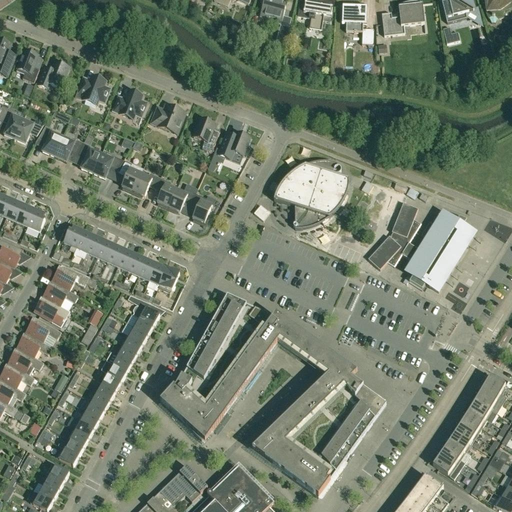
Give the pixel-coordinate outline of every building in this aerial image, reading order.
[(231,0),(233,0),(248,6),(250,0),(215,0),(214,3),(228,9),(231,0)] [(261,13),(260,18),(269,21),(270,18),(277,20),(276,25),(280,26),(281,27),(284,16),(287,4),(283,3),(283,0),(263,0),(262,1),(263,4),(264,4),(261,13)] [(331,19),(333,9),(329,8),(328,3),(309,0),(301,0),(298,18),(311,20),(309,31),(322,33),(324,18),(331,19)] [(448,0),(449,3),(442,5),(447,25),(467,20),(466,15),(474,13),(470,0),(448,0)] [(491,24),(496,24),(497,21),(503,19),(503,10),(511,4),(511,0),(481,0),(483,4),(485,5),(487,15),(491,24)] [(391,15),(382,16),(384,38),(405,36),(404,28),(425,26),(422,6),(421,6),(421,5),(421,4),(420,4),(418,3),(415,3),(413,3),(410,3),(407,4),(405,4),(402,5),(400,6),(400,7),(400,8),(399,9),(399,15),(397,15),(397,20),(392,20),(391,15)] [(342,26),(346,26),(346,34),(362,34),(362,47),(374,47),(374,31),(363,31),(363,26),(366,26),(367,9),(364,9),(364,6),(352,5),(352,9),(343,9),(342,26)] [(279,30),(276,42),(285,44),(288,33),(279,30)] [(450,30),(443,31),(447,46),(460,43),(458,34),(451,36),(450,30)] [(16,57),(8,54),(11,46),(0,41),(0,75),(7,78),(16,57)] [(386,46),(377,47),(378,55),(386,55),(386,46)] [(39,71),(34,69),(38,57),(25,52),(17,73),(25,76),(23,81),(34,85),(39,71)] [(61,91),(69,69),(54,63),(51,72),(45,69),(38,87),(50,92),(52,87),(61,91)] [(92,78),(90,83),(84,80),(77,99),(97,107),(99,102),(105,105),(111,91),(104,88),(106,84),(96,80),(92,78)] [(27,85),(23,96),(29,99),(34,88),(27,85)] [(129,93),(127,97),(125,102),(119,99),(113,113),(134,121),(135,117),(142,119),(147,105),(141,103),(143,98),(129,93)] [(0,122),(3,124),(9,111),(2,108),(0,112),(0,122)] [(151,126),(169,133),(178,136),(186,115),(170,109),(168,114),(158,109),(151,126)] [(15,142),(23,122),(13,118),(15,114),(9,111),(3,124),(9,126),(4,137),(15,142)] [(212,154),(220,133),(213,131),(214,129),(207,126),(208,124),(201,121),(200,123),(197,122),(196,130),(197,130),(194,139),(204,143),(202,151),(212,154)] [(23,122),(15,142),(26,146),(30,136),(37,138),(44,126),(35,122),(34,127),(23,122)] [(54,159),(64,137),(63,140),(51,134),(53,131),(45,128),(38,141),(44,144),(44,146),(46,147),(43,154),(54,159)] [(216,150),(212,160),(219,163),(222,164),(224,159),(233,163),(240,165),(243,158),(244,156),(245,156),(249,150),(247,149),(250,140),(243,138),(242,140),(235,137),(235,138),(234,139),(227,136),(221,152),(216,150)] [(78,158),(84,145),(76,142),(64,137),(54,159),(66,164),(70,157),(72,158),(72,156),(78,158)] [(93,176),(102,156),(90,151),(91,148),(84,145),(78,158),(83,161),(82,163),(84,164),(81,171),(93,176)] [(102,156),(93,176),(105,181),(108,174),(110,175),(111,173),(116,175),(124,162),(115,158),(113,162),(102,156)] [(274,201),(274,202),(295,209),(295,225),(294,226),(293,227),(293,228),(294,228),(294,229),(295,229),(295,231),(297,231),(299,231),(302,231),(306,230),(309,230),(313,229),(316,227),(320,226),(322,224),(324,226),(330,222),(328,220),(330,219),(332,218),(333,216),(335,214),(337,213),(338,211),(340,209),(341,207),(344,208),(348,197),(347,197),(347,195),(348,193),(348,192),(349,190),(349,187),(349,186),(349,184),(349,182),(348,181),(338,177),(338,176),(339,175),(340,175),(341,174),(341,173),(341,172),(341,171),(341,170),(340,169),(339,169),(338,168),(338,166),(337,166),(336,166),(334,165),(332,164),(330,164),(328,163),(326,163),(325,163),(322,163),(322,162),(310,163),(310,165),(308,166),(306,167),(303,168),(302,169),(299,170),(297,172),(295,173),(294,174),(293,172),(287,176),(288,179),(286,181),(283,184),(281,187),(280,188),(279,189),(279,191),(277,193),(276,196),(276,197),(275,199),(274,201)] [(137,169),(132,167),(125,164),(119,175),(127,179),(122,188),(124,190),(123,191),(132,195),(141,176),(135,173),(137,169)] [(155,192),(161,180),(150,175),(148,179),(141,176),(132,195),(142,200),(142,198),(145,199),(145,198),(149,189),(155,192)] [(168,211),(177,192),(170,189),(172,185),(161,180),(155,192),(162,194),(158,204),(157,204),(160,205),(159,207),(168,211)] [(362,192),(368,196),(374,187),(367,183),(362,192)] [(407,190),(396,185),(394,190),(405,194),(407,190)] [(191,207),(196,196),(198,192),(186,187),(183,195),(177,192),(168,211),(177,215),(178,214),(180,215),(181,214),(180,214),(184,205),(191,207)] [(419,200),(425,204),(428,199),(422,195),(419,200)] [(207,198),(206,200),(196,196),(191,207),(197,210),(193,220),(192,220),(195,221),(194,223),(205,228),(210,219),(208,218),(212,209),(216,202),(207,198)] [(0,216),(6,220),(14,202),(3,198),(0,206),(0,216)] [(17,224),(24,207),(14,202),(6,220),(17,224)] [(426,241),(420,252),(409,245),(422,226),(414,221),(418,211),(403,205),(392,234),(392,235),(390,239),(389,239),(368,261),(380,272),(387,264),(394,269),(402,257),(413,263),(406,274),(412,278),(409,284),(422,292),(426,286),(438,294),(475,235),(463,227),(466,222),(466,221),(450,215),(448,218),(443,215),(435,228),(429,225),(421,238),(426,241)] [(27,229),(35,212),(24,207),(17,224),(27,229)] [(264,223),(270,215),(261,207),(254,215),(264,223)] [(35,212),(27,229),(40,234),(45,221),(43,220),(45,216),(35,212)] [(76,250),(84,233),(74,229),(72,233),(70,232),(64,245),(76,250)] [(87,255),(95,238),(84,233),(76,250),(87,255)] [(97,260),(105,243),(95,238),(87,255),(97,260)] [(0,262),(13,269),(14,270),(20,260),(19,259),(23,252),(0,241),(0,250),(2,252),(0,255),(0,262)] [(108,264),(115,247),(105,243),(97,260),(108,264)] [(118,269),(126,252),(115,247),(108,264),(118,269)] [(128,274),(136,257),(126,252),(118,269),(128,274)] [(139,278),(147,261),(136,257),(128,274),(139,278)] [(149,283),(157,266),(147,261),(139,278),(149,283)] [(0,262),(0,282),(4,285),(6,286),(12,275),(10,275),(13,269),(0,262)] [(160,288),(167,271),(157,266),(149,283),(159,288),(160,288)] [(89,281),(90,279),(69,270),(65,277),(58,273),(52,284),(59,288),(69,294),(70,293),(75,284),(84,289),(86,286),(95,291),(98,285),(89,281)] [(160,288),(159,288),(158,290),(170,296),(171,293),(172,293),(180,276),(167,271),(160,288)] [(79,298),(70,293),(69,294),(59,288),(56,293),(49,289),(43,299),(50,303),(61,309),(65,301),(74,306),(79,298)] [(276,317),(274,319),(268,327),(267,327),(272,318),(227,298),(176,391),(174,390),(160,405),(182,425),(202,445),(203,444),(205,445),(206,445),(278,345),(305,364),(314,344),(276,317)] [(160,319),(152,315),(155,309),(139,302),(138,305),(139,307),(136,308),(133,311),(135,314),(133,317),(138,320),(138,319),(154,329),(160,319)] [(68,313),(61,309),(50,303),(47,308),(40,304),(34,315),(61,330),(70,314),(68,313)] [(149,338),(154,329),(138,319),(138,320),(133,329),(149,338)] [(99,324),(93,320),(90,326),(96,329),(99,324)] [(43,345),(48,337),(57,342),(61,335),(42,323),(39,329),(32,325),(26,335),(33,339),(43,345)] [(98,331),(91,327),(88,332),(95,336),(98,331)] [(144,347),(149,338),(133,329),(127,338),(144,347)] [(138,357),(144,347),(127,338),(122,348),(138,357)] [(53,350),(43,345),(33,339),(30,344),(23,340),(17,351),(24,355),(24,354),(35,360),(39,352),(48,358),(53,350)] [(386,406),(352,381),(357,376),(314,344),(305,364),(326,380),(252,452),(318,500),(386,406)] [(133,366),(138,357),(122,348),(117,357),(133,366)] [(44,365),(35,360),(24,354),(24,355),(21,360),(14,356),(8,366),(15,370),(26,376),(30,368),(39,373),(44,365)] [(84,363),(88,357),(89,356),(85,354),(80,361),(84,363)] [(127,376),(133,366),(117,357),(116,357),(118,358),(113,367),(127,376)] [(113,367),(107,363),(101,373),(103,374),(122,385),(127,376),(113,367)] [(35,381),(26,376),(15,370),(12,375),(5,371),(0,380),(0,381),(6,386),(7,385),(17,391),(22,383),(31,388),(35,381)] [(117,394),(122,385),(103,374),(97,383),(103,386),(117,394)] [(485,387),(502,397),(507,389),(490,379),(485,387)] [(26,396),(17,391),(7,385),(6,386),(4,390),(0,388),(0,401),(8,407),(8,406),(13,399),(22,404),(26,396)] [(111,404),(117,394),(103,386),(97,395),(97,396),(111,404)] [(507,400),(502,397),(485,387),(480,395),(502,408),(507,400)] [(97,396),(97,395),(95,394),(90,404),(106,413),(111,404),(97,396)] [(497,417),(502,408),(480,395),(475,403),(497,417)] [(17,412),(8,406),(8,407),(0,401),(0,420),(4,414),(13,419),(13,418),(21,423),(20,423),(26,426),(30,419),(17,412)] [(492,425),(497,417),(475,403),(470,412),(487,422),(492,425)] [(101,422),(106,413),(90,404),(84,413),(101,422)] [(482,431),(487,422),(470,412),(465,420),(482,431)] [(99,424),(101,422),(84,413),(79,422),(83,424),(95,432),(99,424)] [(477,439),(482,431),(465,420),(460,428),(477,439)] [(95,432),(83,424),(79,422),(78,424),(74,432),(90,441),(95,432)] [(472,447),(477,439),(460,428),(454,436),(472,447)] [(84,450),(90,441),(74,432),(68,441),(84,450)] [(466,455),(472,447),(454,436),(449,444),(466,455)] [(63,451),(79,460),(84,450),(68,441),(63,438),(58,447),(62,450),(63,450),(63,451)] [(471,458),(466,455),(449,444),(444,451),(465,466),(471,458)] [(63,451),(63,450),(62,450),(56,460),(73,469),(79,460),(63,451)] [(460,474),(465,466),(444,451),(438,459),(460,474)] [(460,474),(438,459),(433,467),(454,482),(460,474)] [(48,477),(64,486),(69,476),(52,467),(46,477),(48,477)] [(271,511),(270,510),(274,506),(239,469),(227,481),(213,495),(212,494),(211,493),(210,493),(209,493),(208,494),(207,495),(207,496),(207,497),(208,497),(208,498),(209,499),(194,511),(271,511)] [(141,511),(178,511),(175,508),(185,498),(192,505),(208,490),(190,471),(183,478),(180,475),(141,511)] [(59,496),(64,486),(48,477),(42,487),(44,488),(59,496)] [(444,511),(449,506),(438,498),(443,490),(426,477),(420,485),(408,500),(403,508),(399,511),(444,511)] [(53,505),(59,496),(44,488),(39,497),(53,505)] [(511,505),(511,493),(505,489),(507,490),(502,499),(500,498),(499,498),(511,505)] [(39,497),(36,495),(30,505),(42,511),(49,511),(53,505),(39,497)] [(500,511),(511,511),(511,505),(499,498),(494,508),(500,511)]
